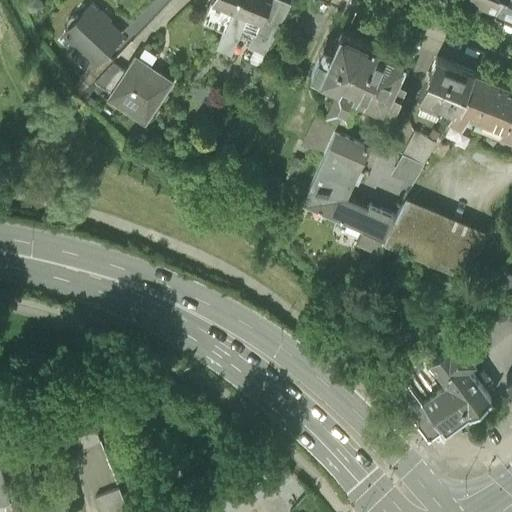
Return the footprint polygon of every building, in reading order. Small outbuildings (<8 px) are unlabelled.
[(235,0),(233,7),(242,11),(259,18),(261,18),(268,0),(235,0)] [(291,1),(287,0),(268,0),(261,18),(259,18),(253,33),(247,46),(264,53),(291,1)] [(511,0),(498,0),(496,7),(511,13),(511,0)] [(233,7),(224,3),(218,17),(205,12),(201,16),(222,25),(233,7)] [(69,54),(87,71),(104,52),(120,35),(90,6),(79,18),(76,16),(71,16),(67,20),(67,26),(69,28),(64,33),(77,46),(69,54)] [(236,26),(242,11),(233,7),(222,25),(216,41),(228,46),(236,26)] [(236,26),(253,33),(259,18),(242,11),(236,26)] [(342,76),(355,82),(374,41),(341,26),(335,40),(327,36),(312,70),(340,83),(342,76)] [(407,55),(374,41),(355,82),(349,96),(337,121),(348,126),(361,101),(355,99),(361,85),(368,88),(365,95),(385,104),(390,94),(398,97),(408,74),(400,70),(407,55)] [(114,61),(104,52),(87,71),(79,78),(89,86),(94,81),(114,61)] [(173,80),(135,55),(126,70),(111,92),(129,104),(126,108),(146,121),(173,80)] [(442,106),(453,111),(456,105),(460,106),(475,71),(436,55),(418,95),(423,97),(420,104),(439,112),(442,106)] [(111,92),(126,70),(114,61),(94,81),(111,92)] [(469,111),(511,129),(511,86),(475,71),(460,106),(456,105),(453,111),(440,134),(453,142),(469,111)] [(326,115),(337,121),(349,96),(337,91),(326,115)] [(301,146),(322,155),(334,128),(337,121),(316,112),(301,146)] [(369,144),(334,128),(322,155),(303,196),(362,225),(356,237),(377,247),(382,238),(396,213),(370,201),(369,204),(356,197),(355,200),(345,195),(369,144)] [(391,173),(413,183),(436,141),(415,129),(391,173)] [(403,200),(396,213),(382,238),(459,269),(483,238),(403,200)] [(511,282),(511,274),(502,266),(490,279),(504,291),(511,282)] [(388,384),(428,439),(433,435),(437,439),(443,440),(444,439),(445,432),(442,428),(468,410),(469,411),(490,396),(467,364),(475,359),(458,336),(429,357),(425,351),(385,381),(388,384)] [(53,419),(58,432),(58,433),(73,427),(81,448),(100,440),(81,391),(48,403),(53,419)] [(13,416),(0,420),(0,442),(19,435),(13,416)] [(46,436),(58,432),(53,419),(42,423),(46,436)] [(0,511),(0,504),(10,502),(0,463),(0,511)] [(127,511),(118,488),(95,497),(100,511),(127,511)]
